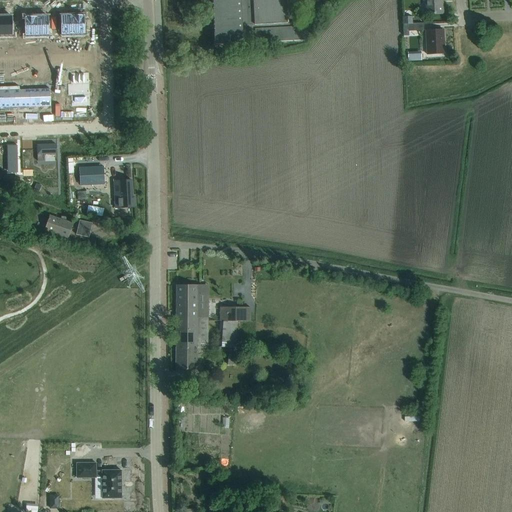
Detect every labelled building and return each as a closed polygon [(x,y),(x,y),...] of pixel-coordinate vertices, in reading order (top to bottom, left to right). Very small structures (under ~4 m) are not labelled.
[(211,0),(214,45),(234,44),(234,46),(236,46),(236,43),(255,42),(255,43),(308,40),(307,22),(287,23),(286,16),(292,16),(291,0),(211,0)] [(427,0),(428,14),(442,13),(441,0),(427,0)] [(84,15),(72,16),(72,34),(84,33),(84,15)] [(12,17),(0,16),(0,19),(1,35),(12,35),(12,17)] [(48,16),(36,17),(36,35),(48,35),(48,16)] [(72,16),(60,16),(61,34),(72,34),(72,16)] [(36,17),(24,17),(25,35),(36,35),(36,17)] [(408,24),(408,32),(425,31),(424,23),(411,23),(408,24)] [(441,30),(431,30),(427,30),(428,54),(444,53),(444,45),(441,45),(441,30)] [(88,73),(70,73),(70,84),(88,84),(88,73)] [(88,84),(70,84),(71,95),(89,95),(88,84)] [(29,89),(19,90),(19,107),(29,106),(29,89)] [(39,89),(29,89),(29,106),(39,106),(39,89)] [(49,89),(39,89),(39,106),(50,106),(49,89)] [(9,90),(0,90),(0,107),(9,107),(9,90)] [(19,90),(9,90),(9,107),(19,107),(19,90)] [(89,95),(71,95),(71,106),(89,106),(89,95)] [(56,144),(36,145),(37,161),(43,161),(43,154),(56,154),(56,144)] [(17,145),(7,145),(7,162),(8,162),(8,171),(17,171),(17,173),(17,145)] [(103,166),(79,167),(80,186),(104,184),(103,166)] [(120,181),(114,182),(115,208),(135,207),(135,197),(132,197),(131,180),(120,181)] [(73,223),(49,215),(43,230),(68,239),(73,223)] [(92,224),(79,221),(76,235),(89,237),(92,224)] [(206,285),(176,284),(176,318),(207,318),(208,309),(206,310),(206,285)] [(250,309),(220,307),(218,320),(237,321),(249,322),(250,309)] [(207,318),(176,318),(175,370),(196,370),(197,348),(207,348),(208,318),(207,318)] [(236,348),(237,321),(218,320),(217,347),(236,348)] [(96,463),(76,463),(76,478),(96,478),(96,477),(101,477),(102,498),(121,498),(121,470),(101,470),(101,471),(96,471),(96,463)]
